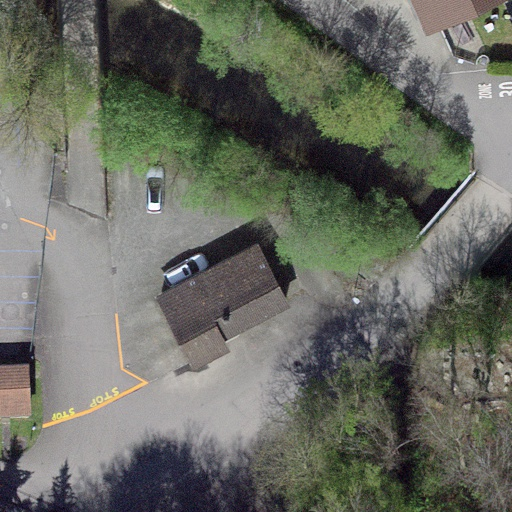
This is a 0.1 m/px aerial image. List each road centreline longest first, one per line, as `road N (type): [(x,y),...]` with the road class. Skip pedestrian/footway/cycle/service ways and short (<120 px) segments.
road 1 (residential): [(511,171),(375,332),(332,368),(232,437),(109,490)]
road 2 (residential): [(109,490),(75,0)]
road 3 (residential): [(314,0),(449,101),(511,129)]
